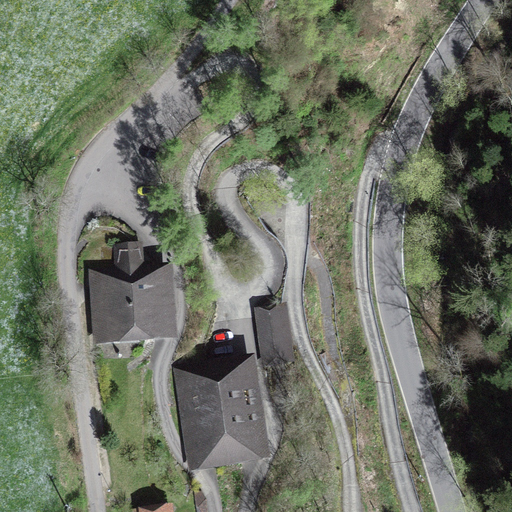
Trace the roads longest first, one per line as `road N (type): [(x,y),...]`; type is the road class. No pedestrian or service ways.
road 1 (tertiary): [(447,511),(386,263),(386,199),(403,141),(483,0)]
road 2 (unclassified): [(97,511),(65,300),(65,192),(80,166),(158,98)]
road 3 (track): [(158,98),(229,0)]
